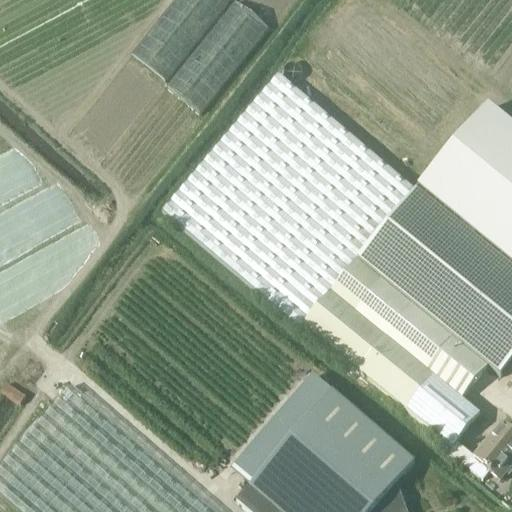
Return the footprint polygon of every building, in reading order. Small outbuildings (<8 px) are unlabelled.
[(209,101),(242,61),(271,27),(238,0),(233,0),(174,71),(209,101)] [(279,77),(163,214),(452,450),(479,417),(461,402),(487,370),(443,333),(501,262),(279,77)] [(421,193),(511,267),(511,129),(488,110),(421,193)] [(0,392),(0,407),(14,417),(36,385),(14,370),(0,392)] [(0,470),(0,496),(18,511),(213,511),(72,388),(0,470)] [(236,506),(243,511),(405,511),(395,482),(404,479),(415,467),(333,394),(236,506)] [(474,460),(466,469),(483,483),(491,473),(493,475),(492,477),(499,483),(511,467),(511,434),(501,426),(474,460)]
